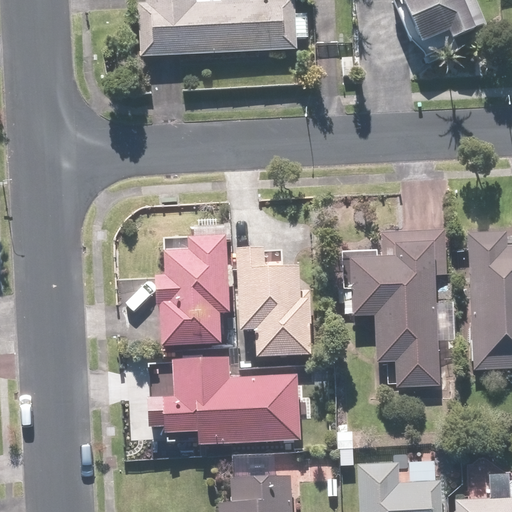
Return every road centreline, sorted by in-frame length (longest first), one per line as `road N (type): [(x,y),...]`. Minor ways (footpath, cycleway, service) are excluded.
road 1 (residential): [(511,133),(36,152)]
road 2 (residential): [(36,152),(58,511)]
road 3 (residential): [(29,0),(36,152)]
